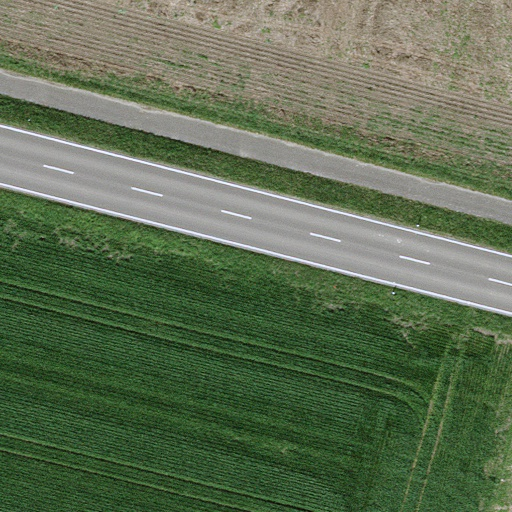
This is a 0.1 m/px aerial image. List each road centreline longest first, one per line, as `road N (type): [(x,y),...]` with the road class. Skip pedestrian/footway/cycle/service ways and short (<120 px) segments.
road 1 (track): [(0,83),(511,213)]
road 2 (primary): [(0,154),(511,284)]
